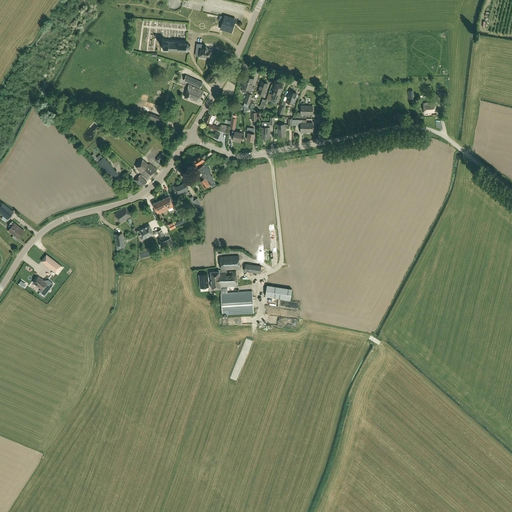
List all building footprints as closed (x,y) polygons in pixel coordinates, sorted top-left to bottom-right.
[(233,22),(234,18),(224,15),(221,25),(224,26),(222,30),(232,33),(235,23),(233,22)] [(179,50),(187,51),(189,49),(190,46),(188,44),(179,43),(179,42),(164,41),(163,50),(179,51),(179,50)] [(197,43),(195,55),(211,57),(212,50),(208,49),(208,48),(206,46),(204,48),(201,47),(202,44),(197,43)] [(142,61),(142,67),(146,67),(146,73),(152,73),(151,66),(151,62),(146,63),(146,60),(142,61)] [(184,81),(200,88),(203,82),(186,75),(184,81)] [(246,76),(242,88),(243,88),(242,91),(246,93),(248,90),(250,90),(254,79),(246,76)] [(258,92),(264,94),(268,84),(262,82),(258,92)] [(198,102),(203,91),(189,85),(185,98),(191,100),(198,102)] [(270,101),(271,98),(278,100),(282,89),(275,86),(273,95),(268,93),(266,100),(270,101)] [(293,104),(297,94),(290,91),(286,102),(293,104)] [(244,103),(243,106),(248,107),(249,104),(249,105),(253,95),(248,93),(244,103)] [(436,112),(435,102),(423,103),(424,113),(436,112)] [(301,106),(301,112),(298,112),(298,118),(306,118),(306,114),(313,115),(313,106),(301,106)] [(147,121),(162,126),(165,118),(148,113),(147,116),(149,116),(147,121)] [(208,113),(205,121),(209,123),(208,127),(217,131),(219,127),(212,124),(215,116),(208,113)] [(235,129),(237,118),(231,117),(230,123),(229,123),(229,125),(230,126),(230,128),(235,129)] [(269,127),(269,125),(274,125),(274,117),(270,117),(270,119),(267,119),(267,122),(262,122),(262,127),(262,138),(269,138),(269,127)] [(313,123),(306,123),(306,119),(301,119),(301,125),(301,133),(304,133),(304,132),(313,132),(313,123)] [(228,133),(229,126),(221,124),(220,131),(228,133)] [(278,137),(286,136),(285,124),(277,125),(278,129),(276,129),(276,133),(278,133),(278,137)] [(242,133),(235,131),(232,131),(231,135),(234,135),(233,140),(240,142),(242,133)] [(160,163),(166,155),(162,152),(156,160),(160,163)] [(194,159),(193,159),(192,160),(192,161),(196,167),(208,158),(204,153),(195,159),(194,159)] [(97,163),(111,180),(118,174),(104,157),(97,163)] [(156,170),(150,164),(149,165),(143,160),(136,168),(142,173),(141,174),(148,180),(156,170)] [(211,172),(205,163),(197,169),(203,178),(211,172)] [(134,181),(142,188),(147,182),(140,175),(134,181)] [(210,175),(200,182),(204,189),(210,185),(211,188),(216,184),(215,182),(215,181),(213,178),(212,176),(211,176),(210,175)] [(179,193),(182,191),(184,195),(188,193),(187,189),(188,189),(185,183),(177,186),(177,185),(172,187),(176,194),(179,193)] [(172,206),(173,205),(174,205),(173,204),(169,196),(160,200),(161,203),(163,202),(164,205),(166,204),(169,209),(173,207),(172,206)] [(202,209),(197,198),(194,199),(193,196),(189,198),(193,206),(196,211),(202,209)] [(161,203),(160,200),(153,204),(158,213),(159,212),(160,213),(169,209),(166,204),(164,205),(163,202),(161,203)] [(8,219),(14,212),(3,203),(0,207),(4,209),(1,213),(8,219)] [(131,216),(124,207),(115,214),(121,223),(131,216)] [(18,237),(24,231),(14,223),(12,221),(9,225),(11,227),(8,231),(9,231),(9,232),(11,234),(12,233),(14,235),(14,234),(18,237)] [(149,225),(139,231),(140,234),(139,235),(141,240),(143,239),(154,234),(149,225)] [(117,245),(117,246),(124,245),(125,245),(123,233),(115,234),(117,245)] [(61,265),(47,254),(41,261),(55,273),(61,265)] [(217,271),(210,271),(211,288),(220,288),(222,314),(253,312),(252,291),(227,292),(227,286),(237,285),(236,271),(226,271),(226,270),(240,269),(239,256),(220,257),(221,269),(217,269),(217,271)] [(199,275),(200,287),(209,286),(208,274),(199,275)] [(47,284),(38,277),(33,283),(42,290),(47,284)] [(292,289),(277,286),(267,285),(265,296),(290,300),(292,289)]
